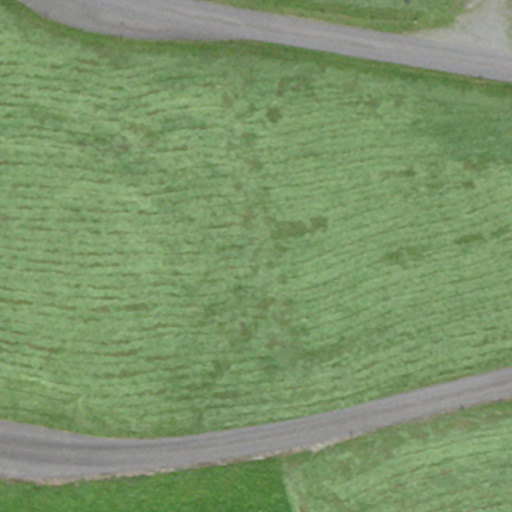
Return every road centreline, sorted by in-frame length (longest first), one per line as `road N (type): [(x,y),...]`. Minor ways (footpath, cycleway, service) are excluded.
road 1 (unclassified): [(0,445),(138,457),(305,431),(511,382)]
road 2 (unclassified): [(511,66),(212,24),(109,0)]
